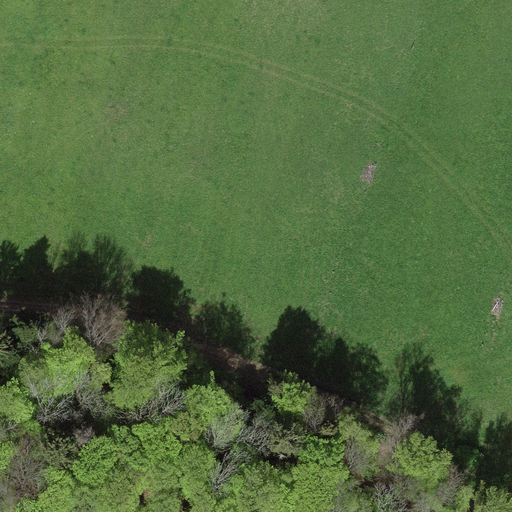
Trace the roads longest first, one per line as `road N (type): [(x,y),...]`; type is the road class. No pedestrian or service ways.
road 1 (track): [(491,511),(413,440),(358,409),(205,348)]
road 2 (track): [(0,304),(146,327),(205,348)]
